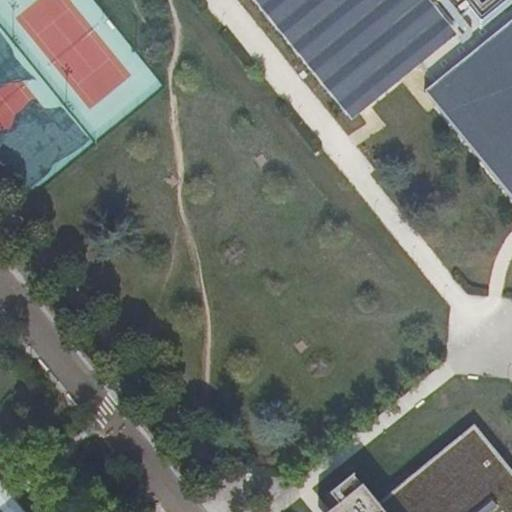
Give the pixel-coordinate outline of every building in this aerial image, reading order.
[(511,0),(256,0),(346,111),(411,57),(431,82),(419,91),(511,205),(511,0)] [(511,511),(511,468),(473,421),(437,450),(442,456),(381,506),(376,500),(360,480),(336,500),(328,506),(332,511),(511,511)] [(437,450),(376,500),(381,506),(442,456),(437,450)] [(327,489),(336,500),(360,480),(351,469),(327,489)] [(0,511),(20,511),(0,486),(0,511)]
